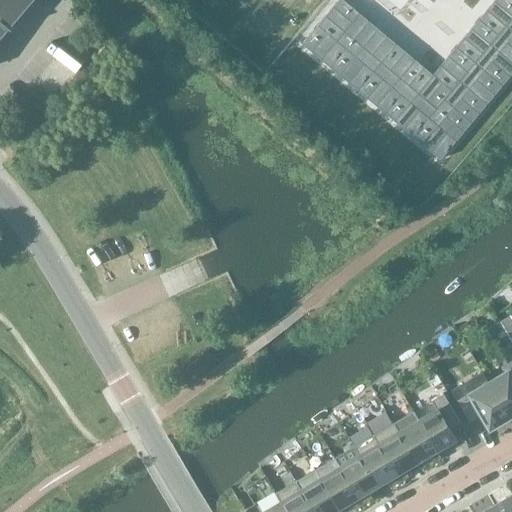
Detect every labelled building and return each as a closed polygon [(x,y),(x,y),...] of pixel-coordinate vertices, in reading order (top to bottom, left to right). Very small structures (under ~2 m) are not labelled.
[(28,6),(21,0),(0,0),(0,20),(9,28),(28,6)] [(511,0),(495,0),(432,75),(381,32),(357,11),(342,0),(337,0),(301,44),(434,155),(440,160),(511,74),(511,0)] [(9,28),(0,20),(0,38),(8,29),(10,31),(11,30),(9,28)] [(511,367),(488,382),(509,418),(511,415),(511,367)] [(509,418),(488,382),(457,401),(469,423),(480,416),(488,430),(509,418)] [(442,394),(431,401),(436,409),(434,410),(417,420),(436,451),(455,440),(449,430),(460,423),(442,394)] [(393,423),(392,423),(416,463),(428,455),(433,463),(440,458),(436,451),(417,420),(398,431),(393,423)] [(392,423),(373,435),(401,482),(408,477),(403,470),(416,463),(392,423)] [(401,482),(373,435),(353,447),(358,455),(377,486),(389,479),(393,486),(401,482)] [(358,455),(339,467),(361,505),(369,501),(364,493),(377,486),(358,455)] [(339,467),(319,479),(337,509),(350,502),(354,509),(361,505),(339,467)] [(319,479),(300,490),(313,511),(332,511),(337,509),(319,479)] [(279,502),(278,503),(283,511),(313,511),(300,490),(295,481),(274,494),(279,502)] [(511,511),(511,494),(511,495),(493,506),(497,511),(511,511)] [(283,511),(278,503),(262,511),(283,511)]
